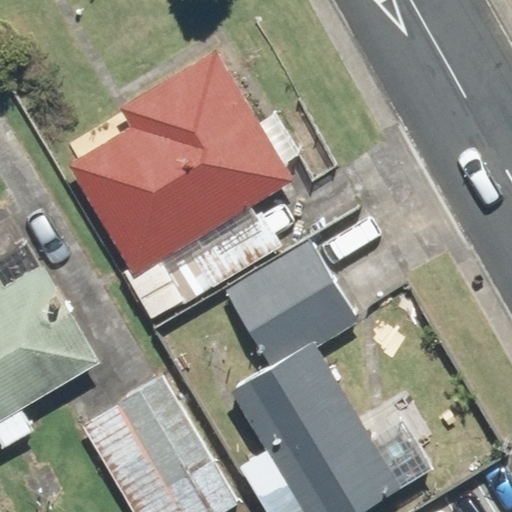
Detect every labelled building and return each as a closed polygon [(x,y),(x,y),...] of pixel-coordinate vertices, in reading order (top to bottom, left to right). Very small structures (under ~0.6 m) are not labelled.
[(76,154),(143,266),(302,172),(223,41),(128,97),(140,117),(76,154)] [(292,474),(314,511),(354,511),(437,463),(412,421),(385,437),(325,337),(366,313),(318,231),(229,283),(275,360),(238,382),(276,447),(267,453),(283,480),(292,474)] [(0,424),(9,440),(42,421),(29,401),(109,353),(50,254),(12,276),(0,256),(0,424)] [(215,511),(244,496),(169,369),(87,417),(143,511),(215,511)] [(466,397),(432,413),(454,458),(488,442),(466,397)] [(28,465),(0,479),(0,511),(38,511),(50,506),(53,511),(132,511),(80,413),(18,447),(28,465)]
